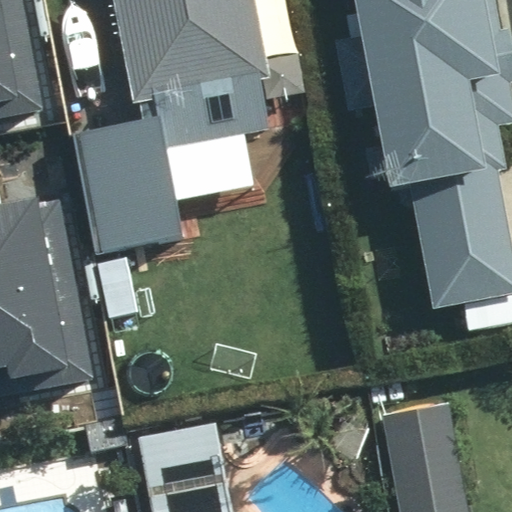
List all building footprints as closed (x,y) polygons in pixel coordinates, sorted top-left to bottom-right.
[(0,0),(0,115),(41,109),(22,0),(0,0)] [(243,0),(106,0),(128,121),(68,132),(92,264),(191,246),(183,202),(247,190),(236,126),(265,121),(243,0)] [(335,0),(345,49),(328,52),(340,120),(357,117),(372,202),(400,197),(422,319),(509,303),(486,181),(498,179),(490,135),(508,132),(484,0),(335,0)] [(0,397),(91,383),(63,204),(0,213),(0,397)] [(464,511),(447,408),(377,420),(392,511),(464,511)] [(226,511),(210,426),(131,441),(144,511),(226,511)]
